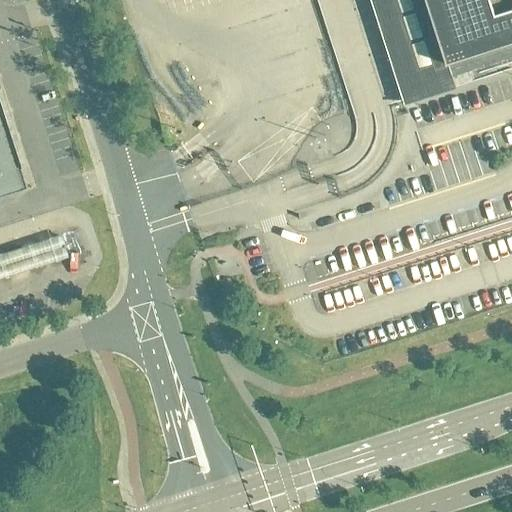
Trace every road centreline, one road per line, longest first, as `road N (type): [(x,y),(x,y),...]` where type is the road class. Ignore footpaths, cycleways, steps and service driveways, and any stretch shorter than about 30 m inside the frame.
road 1 (unclassified): [(152,305),(62,0)]
road 2 (secondary): [(511,407),(214,501)]
road 3 (unclassified): [(214,501),(152,305)]
road 4 (unclassified): [(152,305),(0,360)]
